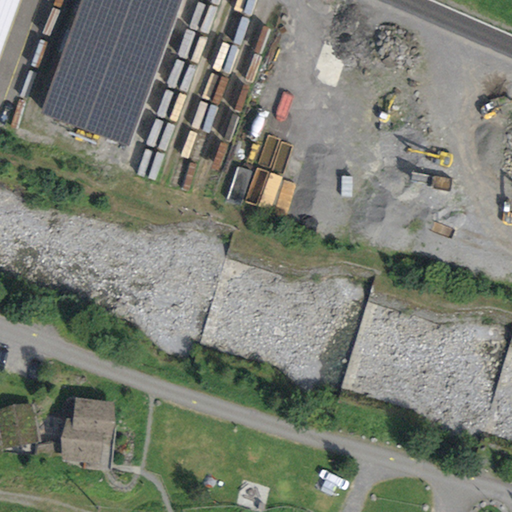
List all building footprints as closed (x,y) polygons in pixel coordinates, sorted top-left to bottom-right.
[(0,0),(0,34),(12,0),(0,0)] [(169,0),(88,0),(48,111),(120,137),(169,0)] [(229,208),(270,223),(282,190),(241,175),(229,208)] [(76,399),(73,420),(72,431),(113,435),(116,403),(76,399)] [(34,404),(0,410),(0,447),(0,449),(41,443),(34,404)] [(73,420),(68,420),(63,460),(110,464),(113,435),(72,431),(73,420)]
